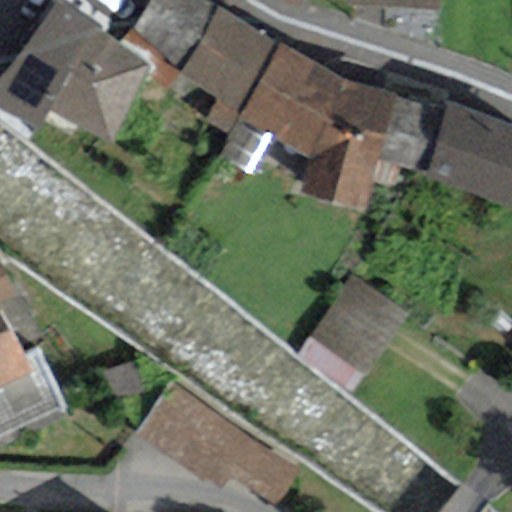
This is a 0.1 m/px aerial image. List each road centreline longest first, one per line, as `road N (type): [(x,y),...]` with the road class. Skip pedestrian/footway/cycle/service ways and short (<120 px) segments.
road 1 (residential): [(255,0),(511,95)]
road 2 (residential): [(0,467),(171,487),(242,511)]
